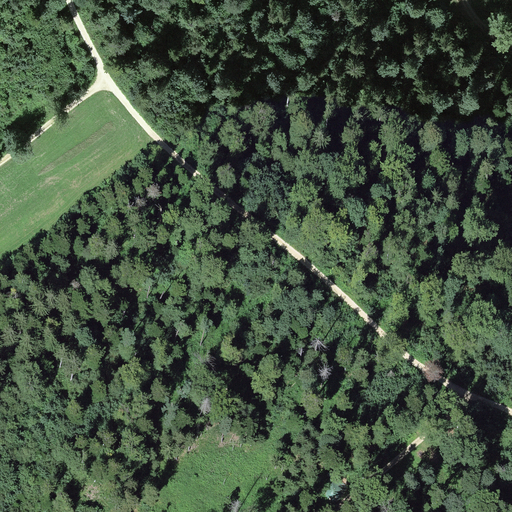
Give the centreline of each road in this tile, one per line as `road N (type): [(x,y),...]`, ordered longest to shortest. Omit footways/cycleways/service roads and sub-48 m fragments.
road 1 (track): [(511,409),(468,394),(399,350),(137,120),(105,81)]
road 2 (track): [(0,160),(105,81),(67,0)]
road 3 (track): [(329,511),(468,394)]
